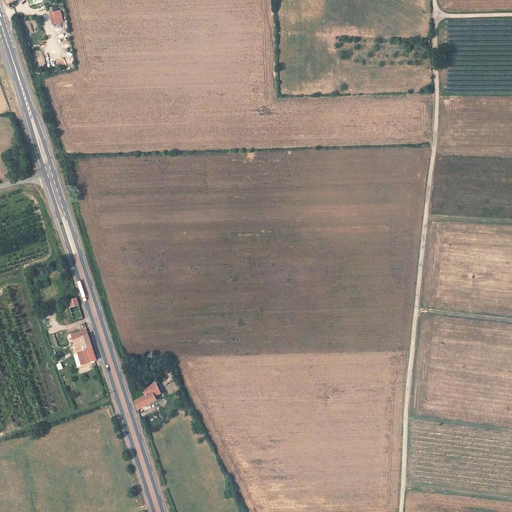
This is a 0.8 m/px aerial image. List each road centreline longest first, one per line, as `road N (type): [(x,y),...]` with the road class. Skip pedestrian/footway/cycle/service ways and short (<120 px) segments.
road 1 (track): [(435,15),(436,113),(400,511)]
road 2 (primary): [(157,511),(49,176)]
road 3 (primary): [(49,176),(0,19)]
road 4 (track): [(0,438),(121,399)]
